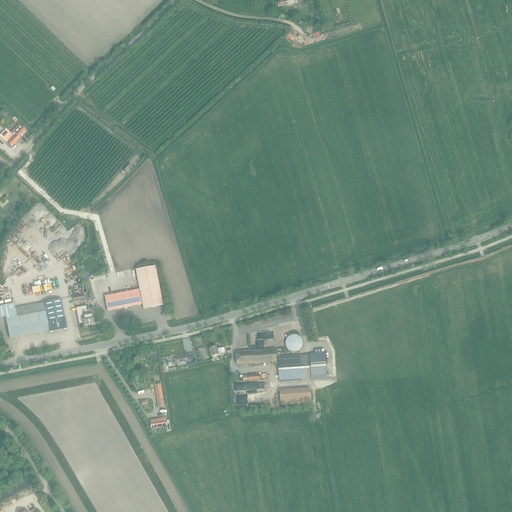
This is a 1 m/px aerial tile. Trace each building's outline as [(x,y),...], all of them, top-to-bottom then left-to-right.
[(295,39),(289,33),(286,35),(292,41),(295,39)] [(0,135),(0,136),(11,147),(27,131),(19,124),(10,133),(6,129),(0,135)] [(135,305),(142,303),(144,309),(154,307),(163,305),(156,266),(136,270),(140,288),(105,296),(108,310),(135,305)] [(0,305),(0,317),(6,316),(10,338),(66,327),(61,299),(14,308),(13,303),(0,305)] [(83,323),(93,321),(91,313),(82,315),(83,323)] [(303,344),(303,343),(302,342),(302,341),(302,340),(301,339),(301,338),(300,338),(300,337),(299,337),(298,336),(297,335),(296,335),(295,335),(294,335),(293,335),(292,335),(291,335),(291,336),(290,336),(289,336),(288,337),(287,338),(287,339),(286,339),(286,340),(286,341),(285,342),(285,343),(285,344),(285,345),(286,346),(286,347),(286,348),(287,349),(288,350),(289,350),(289,351),(290,351),(291,352),(292,352),(293,352),(294,352),(295,352),(296,352),(297,351),(298,351),(299,351),(299,350),(300,350),(301,349),(301,348),(302,347),(302,346),(302,345),(303,345),(303,344)] [(218,353),(222,352),(221,348),(217,349),(216,346),(209,348),(212,357),(219,355),(218,353)] [(279,382),(311,380),(326,379),(324,354),(321,354),(321,350),(314,350),(314,355),(309,355),(277,357),(277,353),(285,352),(284,348),(236,351),(236,365),(271,363),(271,365),(278,365),(279,382)] [(189,364),(193,364),(191,358),(188,359),(187,354),(175,357),(177,365),(188,362),(189,364)] [(155,385),(158,406),(164,405),(161,384),(155,385)] [(280,390),(281,405),(311,403),(310,388),(280,390)] [(169,420),(166,420),(165,418),(157,419),(157,422),(156,422),(155,419),(150,420),(150,423),(151,428),(163,426),(167,426),(167,425),(170,425),(169,420)]
